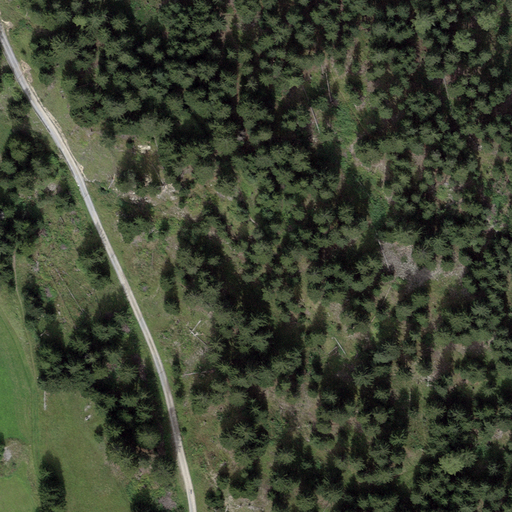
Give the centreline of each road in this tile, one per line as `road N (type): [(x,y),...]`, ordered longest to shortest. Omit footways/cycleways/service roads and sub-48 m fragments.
road 1 (track): [(194,511),(151,336),(0,26)]
road 2 (track): [(110,0),(257,216),(274,211),(273,200),(238,47),(210,0)]
road 3 (track): [(290,0),(315,26),(401,191),(511,331)]
